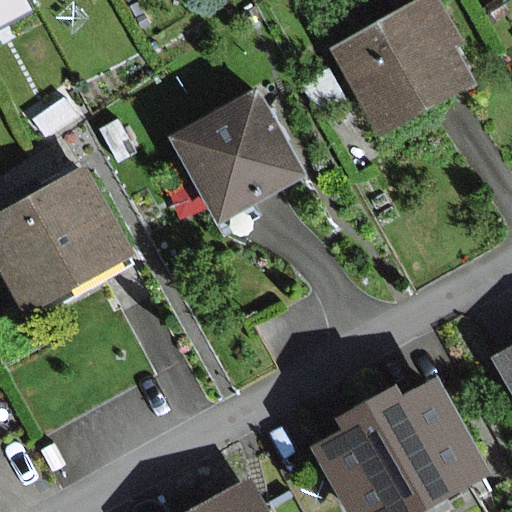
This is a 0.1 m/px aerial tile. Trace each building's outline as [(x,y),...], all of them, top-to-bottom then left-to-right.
[(443,0),(411,0),(332,44),(383,134),(486,76),(443,0)] [(262,83),(171,132),(219,221),(311,171),(262,83)] [(89,162),(0,211),(0,263),(26,310),(137,248),(89,162)] [(511,341),(491,353),(511,390),(511,341)] [(441,371),(314,444),(353,511),(422,511),(497,469),(441,371)] [(274,511),(253,474),(185,511),(274,511)]
